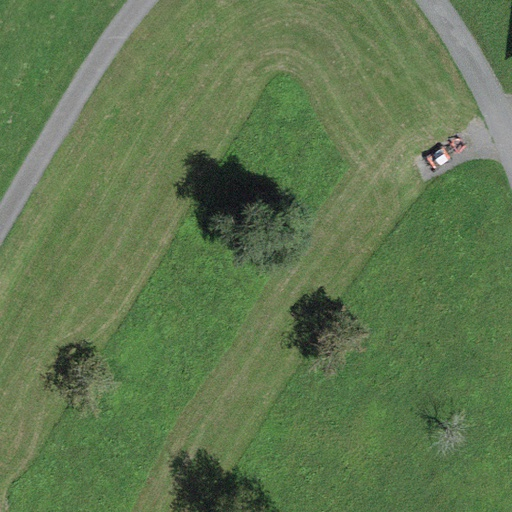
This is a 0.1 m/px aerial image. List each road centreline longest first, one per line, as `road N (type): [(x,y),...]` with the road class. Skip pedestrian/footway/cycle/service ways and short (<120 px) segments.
road 1 (residential): [(135,0),(0,214)]
road 2 (residential): [(511,136),(475,52),(437,0)]
